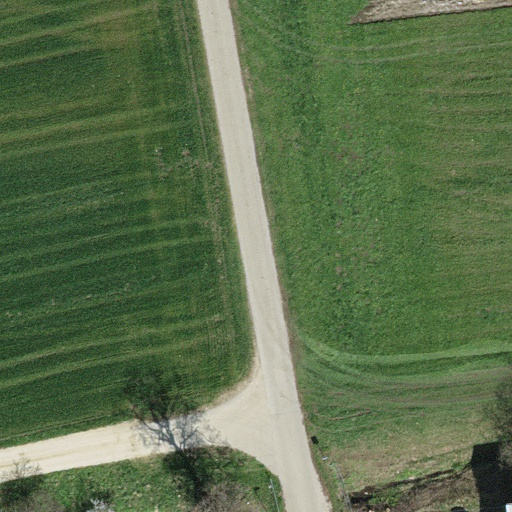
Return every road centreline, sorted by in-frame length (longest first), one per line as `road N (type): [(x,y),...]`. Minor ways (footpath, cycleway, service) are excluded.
road 1 (residential): [(306,511),(277,407),(208,0)]
road 2 (track): [(0,470),(277,407)]
